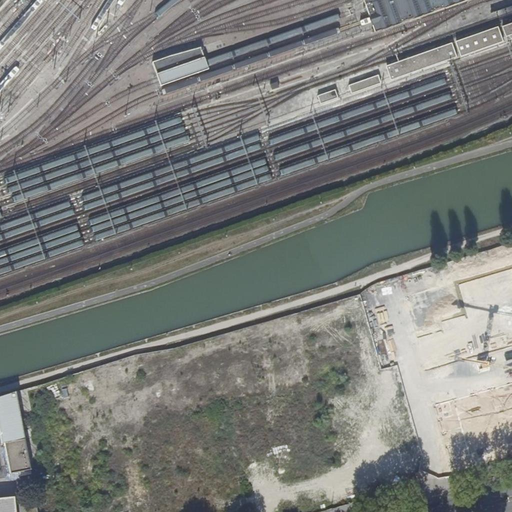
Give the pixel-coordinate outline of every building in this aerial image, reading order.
[(365,0),(372,19),(376,32),(467,0),(365,0)] [(511,22),(503,26),(507,37),(511,34),(511,22)] [(505,41),(500,26),(456,41),(462,56),(505,41)] [(458,57),(453,43),(387,66),(392,80),(458,57)] [(159,87),(208,70),(206,64),(200,48),(169,57),(150,63),(157,81),(159,87)] [(381,84),(378,76),(348,86),(351,94),(381,84)] [(337,99),(335,90),(317,96),(320,105),(337,99)] [(20,477),(30,475),(15,393),(0,397),(0,436),(1,444),(4,443),(10,474),(19,473),(20,477)] [(32,482),(22,484),(24,496),(34,494),(32,482)] [(14,511),(13,498),(0,499),(0,511),(14,511)]
